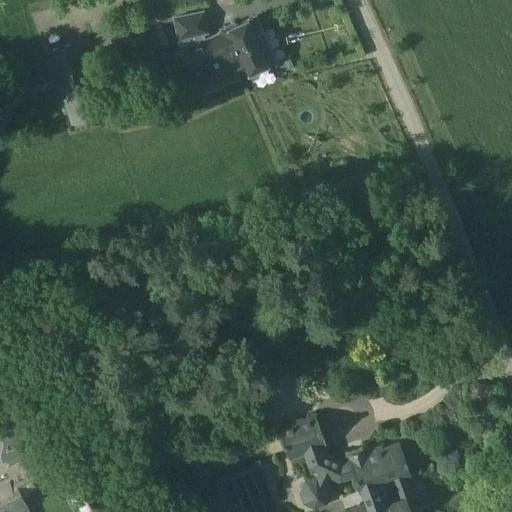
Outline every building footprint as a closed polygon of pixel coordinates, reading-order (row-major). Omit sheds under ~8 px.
[(174,18),(178,38),(184,36),(189,48),(176,54),(196,96),(224,84),(223,82),(240,75),(241,76),(273,62),(265,44),(268,43),(264,33),(261,35),(253,17),(221,32),(221,33),(204,41),(201,33),(206,32),(201,12),(174,18)] [(48,51),(71,123),(95,115),(72,43),(48,51)] [(0,434),(36,417),(22,389),(0,399),(0,434)] [(343,480),(357,475),(361,486),(364,485),(371,503),(348,511),(347,511),(416,511),(404,480),(416,476),(403,442),(386,448),(385,445),(369,451),(367,447),(350,453),(352,458),(344,461),(327,453),(325,446),(329,444),(318,416),(289,427),(299,455),(308,452),(313,467),(324,472),(320,479),(320,478),(310,482),(305,492),(309,502),(319,507),(329,503),(334,493),(330,483),(329,483),(332,476),(343,480)] [(27,459),(8,469),(10,476),(0,481),(0,511),(14,511),(25,507),(18,494),(40,483),(27,459)] [(83,511),(101,501),(91,484),(73,495),(83,511)]
